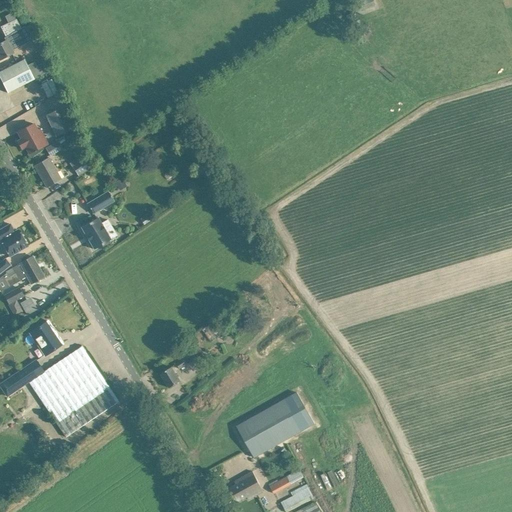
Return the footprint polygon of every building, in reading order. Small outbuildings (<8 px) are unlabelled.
[(372,0),(367,0),(360,3),(362,9),(375,5),(374,4),(372,0)] [(17,19),(1,27),(6,36),(11,33),(21,28),(17,19)] [(24,27),(22,28),(26,37),(28,42),(36,38),(30,25),(24,27)] [(2,43),(0,43),(0,59),(8,55),(12,53),(11,51),(9,47),(26,37),(22,28),(24,27),(24,26),(21,28),(11,33),(12,34),(4,38),(5,41),(2,43)] [(6,69),(0,71),(0,78),(7,93),(16,88),(34,79),(29,70),(27,65),(24,60),(6,69)] [(34,62),(27,65),(29,70),(34,79),(38,77),(51,71),(47,64),(37,69),(34,62)] [(12,117),(34,107),(29,96),(8,107),(12,117)] [(46,114),(55,136),(71,128),(62,106),(46,114)] [(17,132),(21,139),(17,141),(22,149),(25,147),(29,154),(47,144),(40,130),(37,131),(34,124),(26,128),(17,132)] [(50,155),(62,149),(57,141),(46,148),(50,155)] [(34,166),(46,188),(61,179),(49,158),(34,166)] [(90,167),(84,159),(73,168),(78,176),(90,167)] [(121,178),(115,182),(120,190),(126,187),(121,178)] [(93,213),(114,201),(108,191),(87,204),(93,213)] [(146,214),(140,216),(143,223),(149,220),(146,214)] [(97,218),(81,227),(94,249),(102,244),(103,246),(110,242),(109,240),(110,239),(106,232),(113,228),(108,219),(101,223),(97,218)] [(9,257),(27,246),(23,238),(21,239),(19,236),(21,235),(18,229),(14,232),(10,224),(0,229),(0,240),(0,241),(9,257)] [(6,273),(0,277),(0,291),(27,276),(31,284),(35,281),(43,277),(43,276),(41,277),(35,266),(37,265),(32,256),(23,261),(12,267),(5,271),(6,273)] [(5,259),(0,263),(0,272),(10,265),(5,259)] [(23,312),(16,300),(23,296),(18,288),(4,296),(9,304),(15,316),(23,312)] [(40,326),(30,333),(44,355),(63,343),(58,335),(56,336),(52,330),(53,328),(48,321),(40,326)] [(203,353),(199,345),(180,356),(182,359),(176,363),(179,368),(203,353)] [(82,346),(72,352),(28,382),(65,437),(118,400),(82,346)] [(0,384),(0,386),(6,396),(42,371),(35,360),(0,384)] [(172,367),(169,368),(161,374),(170,388),(180,381),(172,367)] [(235,399),(250,434),(308,410),(293,373),(235,399)] [(278,481),(277,479),(269,484),(274,494),(304,477),(299,469),(278,481)] [(237,484),(228,489),(236,503),(245,498),(247,497),(248,500),(258,494),(257,492),(254,487),(259,484),(253,471),(247,474),(244,476),(235,481),(237,484)] [(291,492),(293,496),(282,502),(286,511),(314,498),(307,484),(291,492)]
